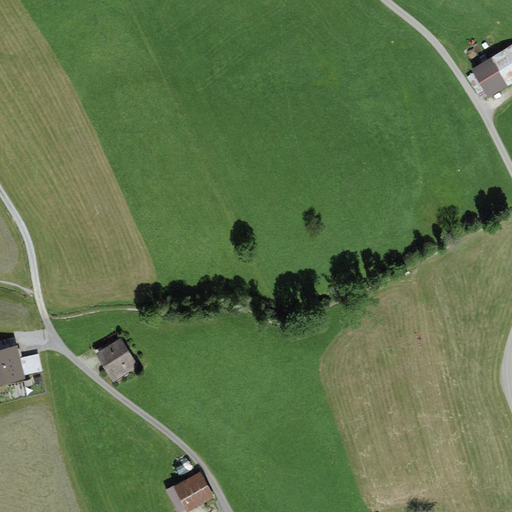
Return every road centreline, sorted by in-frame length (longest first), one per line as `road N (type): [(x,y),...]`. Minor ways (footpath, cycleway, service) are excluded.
road 1 (unclassified): [(229,511),(199,460),(55,345),(44,305)]
road 2 (unclassified): [(389,0),(436,42),(511,172)]
road 3 (residential): [(44,305),(24,234),(0,192)]
